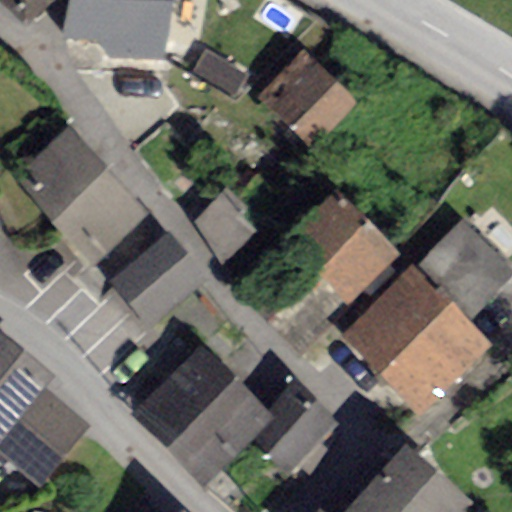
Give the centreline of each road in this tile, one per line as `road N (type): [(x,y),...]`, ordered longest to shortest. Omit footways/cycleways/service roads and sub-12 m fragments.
road 1 (residential): [(42,66),(90,107),(249,336),(340,421),(345,456),(303,511)]
road 2 (residential): [(204,511),(0,327)]
road 3 (tertiary): [(378,0),(511,82)]
